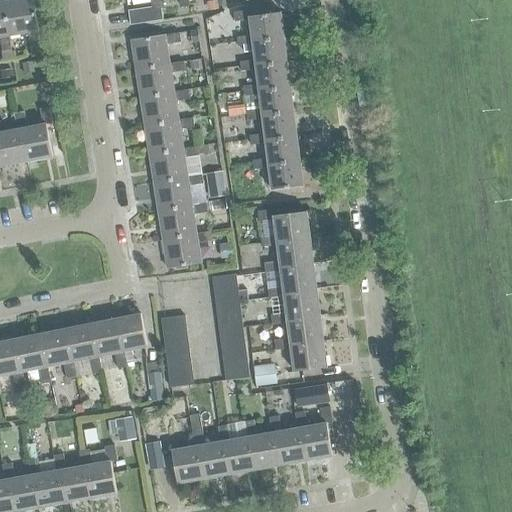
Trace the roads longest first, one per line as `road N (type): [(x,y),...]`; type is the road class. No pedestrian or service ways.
road 1 (unclassified): [(361,511),(393,497),(397,477),(336,0)]
road 2 (residential): [(112,217),(79,0)]
